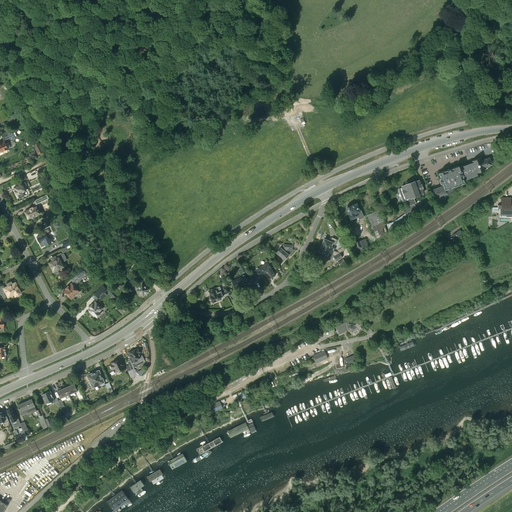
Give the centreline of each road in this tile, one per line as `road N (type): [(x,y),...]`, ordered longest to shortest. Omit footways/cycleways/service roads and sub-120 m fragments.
road 1 (unclassified): [(148,327),(169,311),(237,311),(281,287),(325,188)]
road 2 (residential): [(103,441),(171,420),(315,345)]
road 3 (secondary): [(142,319),(246,235),(325,188)]
road 4 (track): [(160,292),(115,248),(89,204),(81,171),(87,121)]
road 5 (secondary): [(325,188),(403,153),(511,129)]
road 6 (track): [(171,420),(171,428),(56,511)]
road 7 (residential): [(0,401),(131,339)]
road 8 (track): [(87,121),(164,0)]
road 9 (residential): [(25,371),(87,343),(51,302)]
